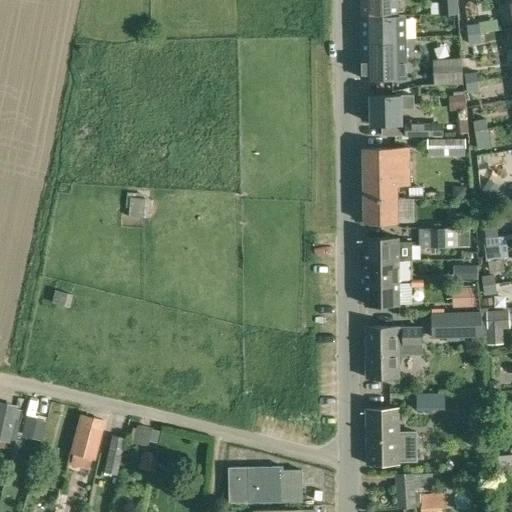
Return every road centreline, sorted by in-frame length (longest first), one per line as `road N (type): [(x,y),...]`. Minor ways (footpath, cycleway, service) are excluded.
road 1 (residential): [(349,465),(343,0)]
road 2 (residential): [(349,465),(0,378)]
